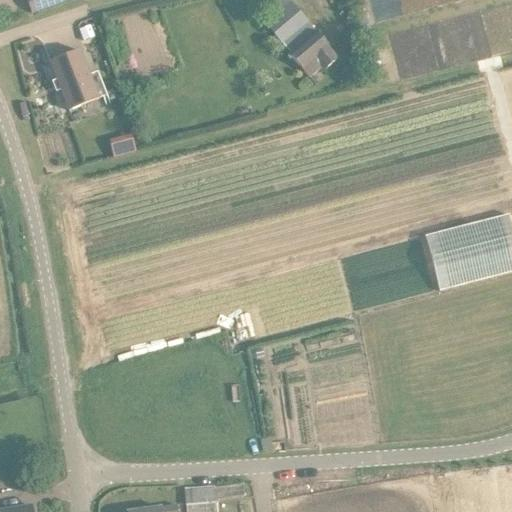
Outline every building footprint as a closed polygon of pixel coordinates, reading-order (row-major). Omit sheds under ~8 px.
[(25,0),(30,13),(65,0),(25,0)] [(290,3),(265,24),(281,43),(289,52),(287,53),(307,77),(321,66),(323,69),(336,58),(290,3)] [(68,111),(97,99),(78,50),(48,62),(68,111)] [(511,66),(503,69),(511,112),(511,66)] [(112,155),(135,151),(132,134),(109,138),(112,155)] [(425,233),(438,289),(511,272),(511,218),(511,214),(425,233)] [(184,505),(185,505),(213,503),(212,487),(183,489),(184,505)]
